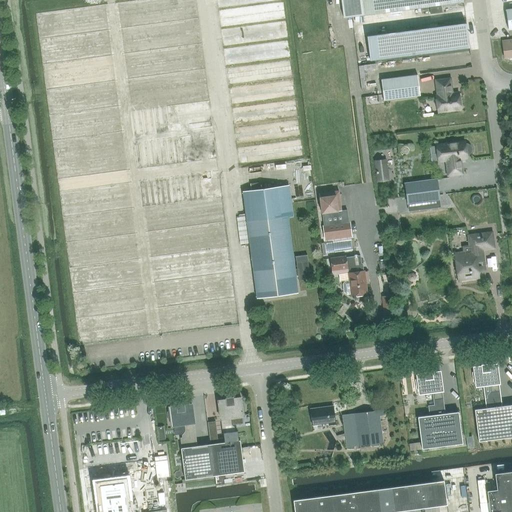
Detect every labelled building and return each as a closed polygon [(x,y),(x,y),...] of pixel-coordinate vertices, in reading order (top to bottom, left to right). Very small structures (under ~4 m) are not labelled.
[(463,2),(462,0),(341,0),(343,18),(463,2)] [(465,22),(366,35),(369,60),(409,55),(468,47),(465,22)] [(511,38),(501,40),(503,57),(511,55),(511,38)] [(419,95),(416,74),(380,79),(383,100),(419,95)] [(449,78),(435,80),(437,95),(435,95),(438,111),(460,108),(458,92),(450,93),(449,89),(450,89),(449,78)] [(396,136),(395,126),(386,127),(387,137),(396,136)] [(465,142),(442,145),(436,145),(438,161),(444,160),(446,159),(448,175),(462,173),(460,162),(459,162),(459,159),(467,158),(466,155),(469,155),(470,153),(471,151),(471,149),(471,147),(469,145),(467,144),(465,144),(465,142)] [(384,160),(375,161),(378,182),(387,181),(384,160)] [(408,203),(439,199),(437,180),(405,184),(408,203)] [(298,291),(288,217),(293,216),(289,185),(243,191),(246,217),(237,218),(238,226),(247,225),(247,226),(238,227),(239,235),(248,234),(248,235),(239,236),(240,244),(250,243),(258,297),(298,291)] [(321,213),(341,211),(339,191),(319,193),(321,213)] [(325,239),(356,235),(354,222),(341,224),(340,215),(322,217),(325,239)] [(482,250),(494,249),(492,232),(467,235),(469,251),(454,253),(458,280),(478,278),(477,272),(485,271),(482,250)] [(297,269),(295,269),(296,276),(298,276),(299,280),(310,279),(307,255),(295,257),(297,269)] [(367,293),(365,271),(364,272),(363,264),(362,264),(361,256),(359,256),(357,255),(355,255),(354,257),(346,258),(346,257),(331,258),(333,271),(349,269),(350,273),(349,273),(350,280),(346,281),(343,284),(344,292),(347,294),(351,294),(351,295),(367,293)] [(490,384),(491,389),(486,395),(487,397),(484,398),(485,408),(501,406),(498,383),(499,383),(497,364),(489,365),(489,364),(482,365),(482,366),(474,367),(475,372),(473,372),(474,381),(476,381),(477,386),(490,384)] [(429,406),(431,415),(444,413),(442,390),(443,390),(440,371),(432,372),(432,371),(425,372),(426,373),(417,374),(418,380),(416,380),(417,388),(419,388),(420,393),(434,391),(435,405),(429,406)] [(225,442),(210,444),(215,476),(244,472),(240,440),(238,440),(237,431),(235,431),(235,429),(230,425),(229,418),(243,416),(242,411),(244,411),(243,402),(241,403),(241,397),(232,399),(232,398),(226,398),(226,399),(218,400),(220,419),(222,419),(225,442)] [(185,480),(215,476),(210,444),(196,446),(193,423),(194,423),(192,404),(183,405),(183,404),(177,405),(177,406),(169,407),(170,412),(168,412),(169,421),(171,420),(171,426),(185,424),(186,431),(183,435),(183,438),(181,439),(182,448),(181,448),(185,480)] [(511,404),(501,406),(485,408),(475,409),(479,441),(511,437),(511,404)] [(329,426),(336,425),(333,406),(310,409),(312,425),(328,423),(329,426)] [(345,433),(336,436),(340,442),(346,439),(347,447),(383,442),(379,415),(385,415),(384,410),(343,415),(345,433)] [(444,413),(431,415),(418,417),(422,449),(463,443),(459,411),(444,413)] [(497,489),(487,491),(489,511),(511,511),(511,471),(495,473),(497,489)] [(444,480),(433,482),(436,506),(447,505),(444,480)] [(436,506),(433,482),(422,483),(425,508),(436,506)] [(425,508),(422,483),(411,485),(414,509),(425,508)] [(414,509),(411,485),(401,486),(404,510),(414,509)] [(404,510),(401,486),(390,487),(393,511),(404,510)] [(391,511),(393,511),(390,487),(379,489),(382,511),(391,511)] [(382,511),(379,489),(368,490),(371,511),(382,511)] [(371,511),(368,490),(358,492),(360,511),(371,511)] [(360,511),(358,492),(347,493),(349,511),(360,511)] [(349,511),(347,493),(336,494),(338,511),(349,511)] [(338,511),(336,494),(326,496),(327,511),(338,511)] [(327,511),(326,496),(315,497),(316,511),(327,511)] [(316,511),(315,497),(304,499),(305,511),(316,511)] [(305,511),(304,499),(293,500),(294,511),(305,511)] [(131,511),(130,502),(101,506),(102,511),(131,511)]
